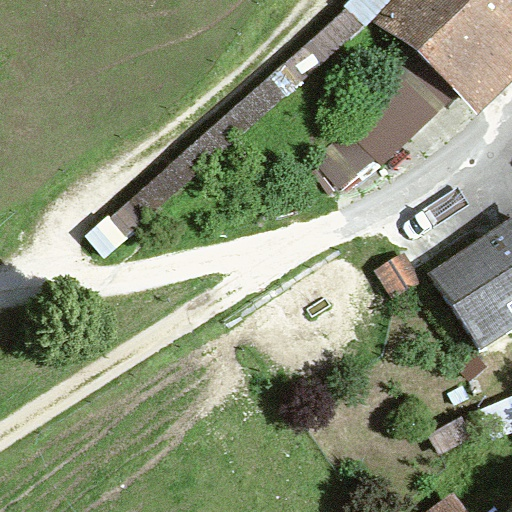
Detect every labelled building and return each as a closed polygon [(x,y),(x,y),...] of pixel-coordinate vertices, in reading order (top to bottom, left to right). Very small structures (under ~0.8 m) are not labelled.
[(456,98),(511,38),(511,0),(402,0),(379,25),(456,98)] [(398,85),(349,129),(376,159),(382,166),(432,122),(398,85)] [(344,188),(376,159),(349,129),(317,158),(344,188)] [(511,232),(429,288),(474,356),(511,330),(511,232)] [(398,264),(374,278),(387,300),(411,287),(398,264)]
